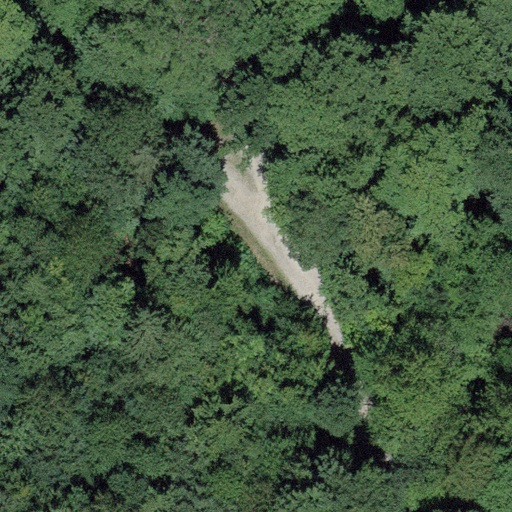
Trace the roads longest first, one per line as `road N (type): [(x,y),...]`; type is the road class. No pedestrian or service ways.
road 1 (track): [(412,511),(281,227),(200,0)]
road 2 (track): [(281,227),(89,37),(25,0)]
